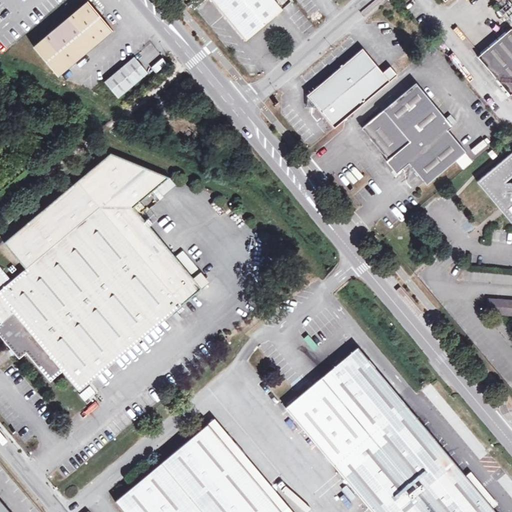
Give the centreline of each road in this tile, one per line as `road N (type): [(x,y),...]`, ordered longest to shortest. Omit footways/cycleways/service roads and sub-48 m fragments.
road 1 (tertiary): [(143,0),(511,436)]
road 2 (unknown): [(511,105),(418,0)]
